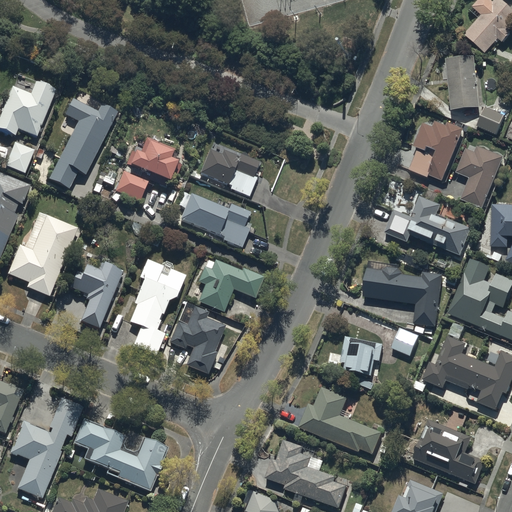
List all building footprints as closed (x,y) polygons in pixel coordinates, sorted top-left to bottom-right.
[(511,14),(499,2),(494,7),(487,1),(477,13),(483,19),(465,39),(486,58),(499,44),(503,47),(511,37),(508,34),(511,29),(511,14)] [(475,62),(446,65),(450,116),(480,113),(475,62)] [(12,86),(0,116),(0,129),(14,135),(18,128),(37,135),(56,89),(36,80),(31,94),(12,86)] [(78,120),(47,178),(70,190),(79,170),(87,174),(118,111),(102,102),(98,110),(73,97),(65,113),(78,120)] [(485,112),(477,130),(502,141),(511,120),(498,115),(498,117),(485,112)] [(444,176),(463,128),(448,122),(447,125),(434,120),(432,126),(423,122),(414,144),(416,145),(409,164),(427,171),(428,169),(444,176)] [(134,144),(126,163),(152,173),(149,179),(168,186),(173,175),(180,177),(184,165),(177,163),(179,157),(171,155),(174,148),(147,137),(143,148),(134,144)] [(34,150),(14,141),(5,164),(25,172),(34,150)] [(210,149),(200,172),(232,185),(231,188),(250,196),(258,174),(255,172),(259,161),(240,153),(239,155),(223,149),(222,154),(210,149)] [(457,178),(467,182),(460,198),(482,207),(493,182),(495,183),(505,161),(478,150),(476,157),(468,153),(457,178)] [(124,169),(115,189),(140,200),(149,181),(124,169)] [(0,259),(18,215),(14,213),(18,202),(23,203),(30,185),(0,171),(0,259)] [(112,184),(116,174),(112,172),(111,175),(100,171),(93,189),(99,192),(102,184),(103,180),(112,184)] [(228,207),(191,192),(180,218),(225,236),(224,239),(242,246),(250,228),(245,226),(251,210),(230,202),(228,207)] [(407,240),(410,233),(460,254),(471,229),(455,222),(456,221),(437,213),(441,204),(420,195),(413,212),(415,212),(413,216),(394,208),(384,231),(392,234),(389,240),(400,244),(402,238),(407,240)] [(511,203),(491,203),(490,245),(507,246),(508,234),(511,234),(511,243),(506,258),(511,260),(511,203)] [(19,244),(7,273),(28,281),(26,286),(50,296),(79,228),(47,214),(33,249),(19,244)] [(489,265),(470,257),(447,312),(511,338),(511,310),(508,309),(505,317),(492,312),(496,302),(503,305),(511,284),(511,278),(496,271),(491,282),(483,279),(489,265)] [(137,304),(129,323),(141,326),(133,345),(155,355),(165,333),(157,329),(168,300),(176,296),(177,291),(179,290),(186,274),(147,258),(139,276),(144,279),(134,303),(137,304)] [(205,284),(198,300),(224,311),(234,288),(256,297),(265,275),(243,267),(241,269),(215,259),(212,269),(205,266),(198,281),(205,284)] [(89,299),(80,318),(100,327),(123,271),(103,261),(99,268),(87,263),(82,272),(77,270),(70,287),(87,293),(86,298),(89,299)] [(367,268),(363,295),(415,302),(413,322),(435,325),(442,273),(422,270),(421,276),(400,273),(401,268),(384,266),(383,270),(367,268)] [(178,321),(170,342),(185,348),(187,345),(193,347),(186,365),(209,373),(217,352),(215,351),(227,325),(207,318),(210,312),(195,305),(188,324),(178,321)] [(418,334),(400,326),(391,347),(410,355),(418,334)] [(383,343),(345,335),(340,360),(345,361),(343,368),(372,374),(375,359),(379,360),(383,343)] [(443,385),(446,379),(468,387),(469,384),(481,389),(477,400),(496,408),(503,390),(507,391),(511,378),(511,353),(502,350),(495,365),(462,352),(466,342),(448,335),(446,339),(443,338),(439,346),(443,347),(440,354),(435,352),(432,362),(430,361),(423,377),(443,385)] [(0,380),(0,429),(6,432),(23,390),(0,380)] [(309,402),(299,426),(359,451),(361,447),(373,452),(382,431),(340,414),(347,396),(322,385),(314,404),(309,402)] [(29,459),(16,486),(43,498),(62,451),(59,449),(65,432),(72,436),(85,406),(62,397),(50,431),(23,419),(10,451),(29,459)] [(84,418),(74,442),(89,446),(84,457),(108,467),(106,473),(151,490),(168,447),(144,437),(139,450),(134,451),(126,449),(123,443),(126,437),(84,418)] [(428,418),(420,436),(412,457),(476,482),(485,459),(465,452),(471,436),(428,418)] [(285,483),(284,487),(339,506),(346,484),(334,480),(335,475),(308,465),(311,456),(301,452),(303,445),(283,439),(276,458),(272,457),(265,477),(269,478),(266,486),(278,490),(280,482),(285,483)] [(436,511),(444,492),(411,478),(405,493),(400,491),(391,511),(436,511)] [(57,497),(50,511),(123,511),(128,501),(97,488),(94,499),(86,496),(85,503),(73,497),(71,502),(57,497)] [(278,511),(279,510),(274,499),(250,489),(245,500),(249,502),(245,510),(244,511),(278,511)]
